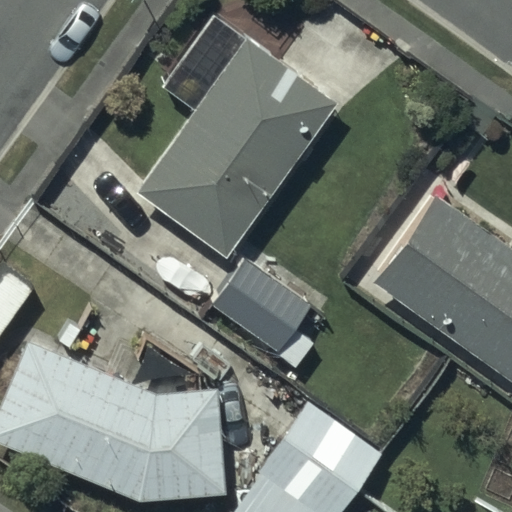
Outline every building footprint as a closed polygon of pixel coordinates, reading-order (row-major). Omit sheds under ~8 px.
[(243,35),(129,190),(218,256),(332,101),(243,35)] [(511,250),(433,194),(368,283),(508,384),(511,379),(511,250)] [(239,257),(207,304),(273,350),(271,353),(291,367),(309,340),(289,327),(305,303),(239,257)] [(22,340),(0,392),(0,444),(135,501),(217,493),(212,389),(149,393),(22,340)] [(302,396),(273,436),(276,439),(253,470),(257,473),(228,511),(334,511),(378,452),(302,396)]
